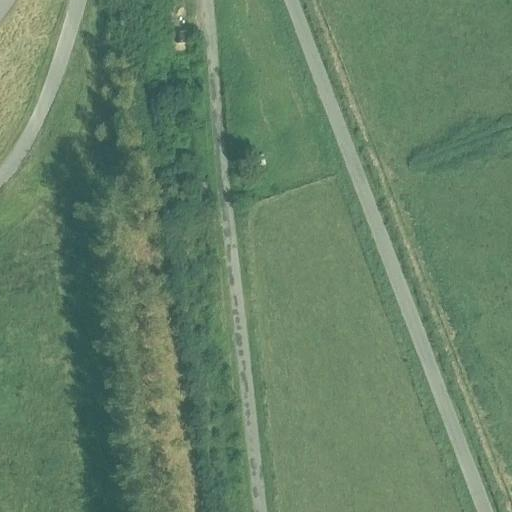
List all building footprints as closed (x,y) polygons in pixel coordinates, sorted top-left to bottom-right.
[(182,113),(201,112),(200,101),(179,103),(179,113),(182,113)] [(201,112),(182,113),(183,127),(204,125),(203,124),(202,112),(201,112)] [(204,133),(184,136),(187,168),(193,167),(194,176),(209,175),(204,133)] [(263,155),(252,159),(255,171),(266,167),(263,155)] [(207,185),(188,188),(191,207),(209,205),(207,185)]
